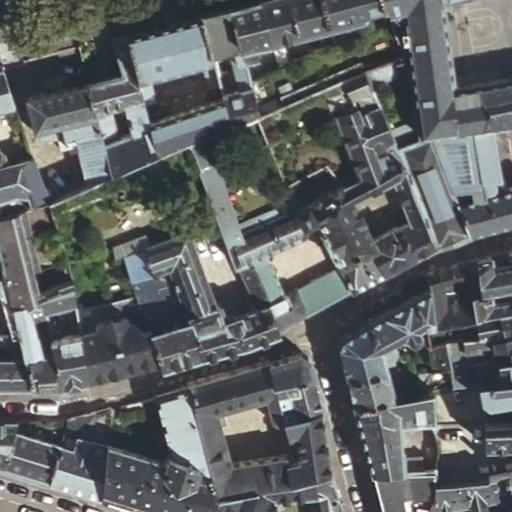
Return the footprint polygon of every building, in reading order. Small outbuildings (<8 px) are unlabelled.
[(270,41),(259,0),(247,0),(230,4),(257,111),(275,104),(266,69),(277,64),(274,55),(271,56),(259,59),(257,54),(260,54),(257,44),(268,42),(270,41)] [(390,19),(383,0),(259,0),(270,41),(364,17),(368,11),(375,9),(380,23),(390,19)] [(511,75),(452,85),(440,0),(383,0),(390,19),(393,27),(397,27),(398,37),(405,38),(417,129),(418,135),(491,123),(511,119),(511,75)] [(230,4),(200,12),(211,54),(226,50),(229,63),(233,68),(238,85),(221,90),(223,96),(230,122),(257,111),(230,4)] [(211,54),(200,12),(124,32),(141,93),(153,89),(149,73),(202,59),(209,85),(219,82),(211,54)] [(143,99),(141,93),(124,32),(112,34),(122,72),(87,81),(110,171),(158,151),(149,120),(144,102),(143,99)] [(277,64),(283,62),(279,50),(277,45),(272,47),(274,55),(277,64)] [(279,50),(283,62),(295,57),(289,46),(279,50)] [(373,62),(400,55),(401,54),(402,53),(401,51),(400,47),(371,54),(373,62)] [(362,68),(361,68),(368,85),(395,76),(389,58),(362,68)] [(0,63),(0,160),(3,157),(1,149),(0,148),(0,105),(13,102),(13,101),(0,63)] [(351,288),(435,245),(387,129),(368,85),(361,68),(340,77),(349,97),(328,105),(359,175),(355,177),(352,177),(349,177),(345,181),(344,183),(351,197),(389,177),(406,218),(372,236),(376,245),(339,264),(351,288)] [(110,171),(87,81),(27,95),(34,126),(57,120),(59,129),(59,130),(59,131),(60,132),(61,134),(63,134),(64,135),(67,135),(73,133),(75,141),(85,182),(86,182),(110,171)] [(141,93),(143,99),(155,96),(153,89),(141,93)] [(149,120),(158,151),(230,122),(223,96),(149,120)] [(500,172),(491,123),(418,135),(417,129),(405,123),(387,129),(435,245),(511,221),(511,182),(502,186),(500,172)] [(59,131),(59,130),(54,131),(57,145),(75,141),(73,133),(67,135),(64,135),(63,134),(61,134),(60,132),(59,131)] [(0,198),(19,193),(27,194),(29,204),(47,198),(51,193),(52,191),(51,188),(49,186),(47,185),(43,185),(33,152),(0,161),(0,198)] [(224,234),(236,262),(250,255),(236,219),(214,160),(196,165),(222,234),(224,234)] [(511,170),(500,172),(502,186),(511,182),(511,170)] [(279,209),(273,205),(236,219),(250,255),(236,262),(249,291),(260,287),(278,329),(351,288),(339,264),(376,245),(372,236),(351,197),(344,183),(281,215),(279,209)] [(0,198),(0,212),(19,207),(29,204),(27,194),(19,193),(0,198)] [(19,207),(0,212),(0,252),(18,329),(51,321),(47,309),(38,287),(73,278),(67,255),(33,265),(19,207)] [(260,287),(249,291),(255,306),(226,314),(221,300),(218,301),(195,238),(199,236),(194,224),(126,249),(132,274),(132,276),(169,263),(188,312),(150,324),(161,361),(239,343),(278,329),(260,287)] [(508,284),(511,282),(511,247),(474,257),(480,290),(490,287),(508,284)] [(0,252),(0,315),(4,331),(18,331),(18,329),(0,252)] [(456,317),(474,313),(471,291),(480,290),(474,257),(426,271),(429,287),(436,320),(442,319),(456,317)] [(169,263),(132,276),(150,324),(188,312),(169,263)] [(471,291),(474,313),(511,306),(511,282),(508,284),(510,296),(491,298),(490,287),(480,290),(471,291)] [(436,320),(429,287),(366,320),(375,349),(391,341),(404,334),(409,339),(413,340),(417,339),(419,338),(421,335),(421,330),(419,325),(425,323),(436,320)] [(55,336),(82,332),(78,303),(77,301),(47,309),(51,321),(55,336)] [(511,306),(474,313),(456,317),(459,340),(462,339),(511,330),(511,306)] [(113,319),(124,369),(161,361),(150,324),(142,326),(127,316),(113,319)] [(124,369),(113,319),(100,322),(95,329),(82,332),(88,377),(123,369),(124,369)] [(442,319),(436,320),(425,323),(428,345),(446,342),(442,319)] [(375,349),(366,320),(340,334),(335,343),(337,351),(345,379),(380,361),(383,369),(388,368),(385,356),(393,354),(391,341),(375,349)] [(21,343),(18,331),(4,331),(0,330),(0,384),(30,384),(24,355),(0,354),(0,338),(5,339),(5,343),(21,343)] [(24,355),(30,384),(62,384),(53,349),(44,350),(40,334),(26,336),(24,330),(18,331),(21,343),(22,347),(24,355)] [(511,330),(462,339),(463,348),(464,351),(504,346),(506,357),(495,358),(496,364),(511,362),(511,330)] [(88,377),(82,332),(55,336),(50,337),(53,349),(62,384),(88,377)] [(431,368),(450,367),(448,350),(446,342),(428,345),(427,345),(431,368)] [(450,367),(451,385),(469,382),(464,351),(463,348),(448,350),(450,367)] [(299,352),(268,361),(273,381),(313,373),(308,356),(299,352)] [(475,370),(477,381),(511,376),(511,362),(496,364),(495,358),(483,360),(485,369),(475,370)] [(281,409),(273,381),(268,361),(267,359),(186,380),(187,383),(216,491),(328,470),(326,454),(323,425),(321,407),(321,406),(294,413),(282,415),(281,409)] [(474,361),(475,370),(485,369),(483,360),(474,361)] [(351,402),(395,393),(419,389),(427,369),(425,362),(388,368),(383,369),(380,361),(345,379),(347,387),(351,402)] [(294,413),(321,406),(318,393),(313,373),(273,381),(281,409),(293,406),(294,413)] [(511,376),(477,381),(479,397),(486,403),(509,399),(511,409),(511,376)] [(187,383),(111,405),(108,434),(106,442),(100,493),(159,511),(160,511),(213,511),(216,491),(187,383)] [(395,393),(351,402),(367,459),(370,470),(403,468),(398,421),(406,421),(406,423),(422,422),(422,420),(432,419),(429,388),(419,389),(395,393)] [(61,439),(48,477),(78,486),(100,493),(106,442),(97,439),(97,436),(93,435),(94,429),(108,434),(111,405),(68,417),(64,430),(70,431),(67,441),(61,439)] [(0,416),(0,461),(3,463),(17,417),(0,416)] [(68,417),(17,417),(3,463),(27,470),(48,477),(61,439),(64,430),(68,417)] [(511,421),(485,422),(486,441),(486,442),(511,440),(511,421)] [(381,511),(427,511),(433,480),(433,467),(403,469),(403,468),(370,470),(381,511)] [(511,468),(487,473),(485,477),(433,480),(427,511),(498,498),(497,491),(510,490),(511,501),(511,468)] [(315,493),(317,511),(342,511),(328,470),(216,491),(213,511),(274,511),(273,499),(315,493)]
